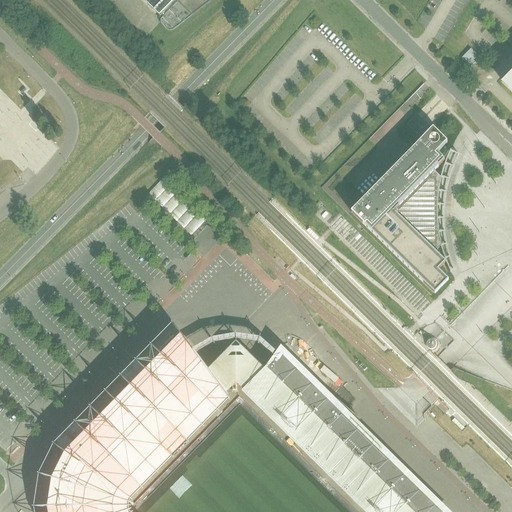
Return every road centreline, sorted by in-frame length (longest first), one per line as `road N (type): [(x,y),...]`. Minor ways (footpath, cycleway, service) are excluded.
road 1 (unclassified): [(0,279),(272,0)]
road 2 (unclassified): [(0,213),(57,162),(73,129),(62,98),(0,36)]
road 3 (unclassified): [(511,146),(362,0)]
